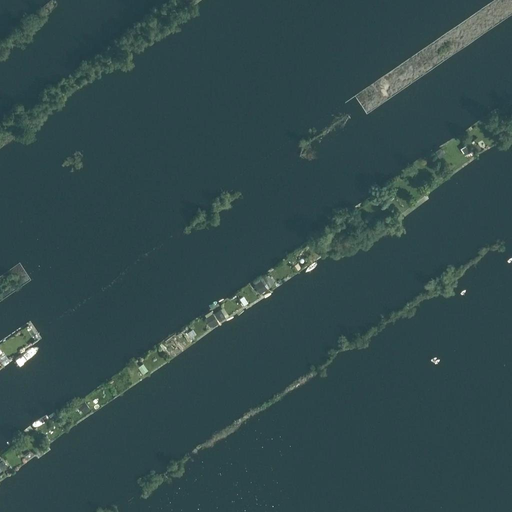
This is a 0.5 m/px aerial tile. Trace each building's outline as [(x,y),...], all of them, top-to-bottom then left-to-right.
[(470,144),(461,149),(465,154),(473,149),(470,144)] [(440,149),(436,151),(440,158),(445,155),(440,149)] [(261,281),(255,285),(261,293),(266,289),(261,281)] [(221,310),(215,314),(220,321),(225,317),(221,310)] [(212,314),(205,318),(210,326),(218,322),(212,314)] [(2,353),(0,354),(0,359),(3,364),(8,361),(2,353)] [(85,402),(80,406),(84,412),(90,408),(85,402)]
